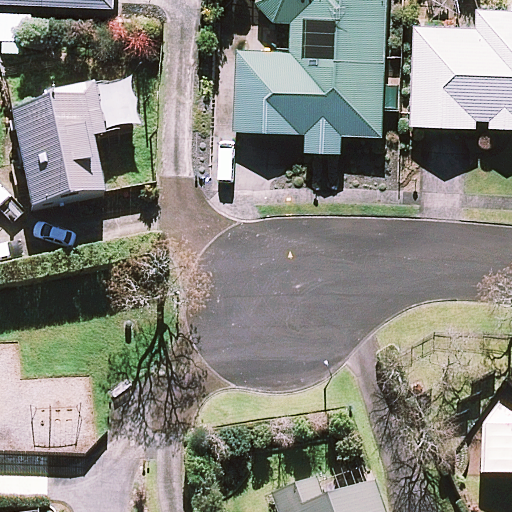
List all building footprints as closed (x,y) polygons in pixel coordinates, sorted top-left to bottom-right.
[(0,0),(0,8),(115,13),(115,0),(0,0)] [(291,52),(238,49),(235,133),(307,136),(306,154),(343,155),(344,140),(384,141),(389,0),(257,0),(259,2),(261,6),(264,10),(267,13),(270,16),(270,23),(293,24),(291,52)] [(511,14),(480,13),(479,32),(416,30),(413,128),(473,130),(473,122),(511,123),(511,14)] [(136,129),(127,87),(11,111),(32,210),(102,195),(90,138),(136,129)] [(19,380),(19,350),(0,349),(0,452),(90,454),(91,382),(19,380)] [(511,420),(482,419),(480,473),(511,474),(511,420)] [(381,511),(371,482),(321,500),(314,480),(271,496),(276,511),(381,511)]
